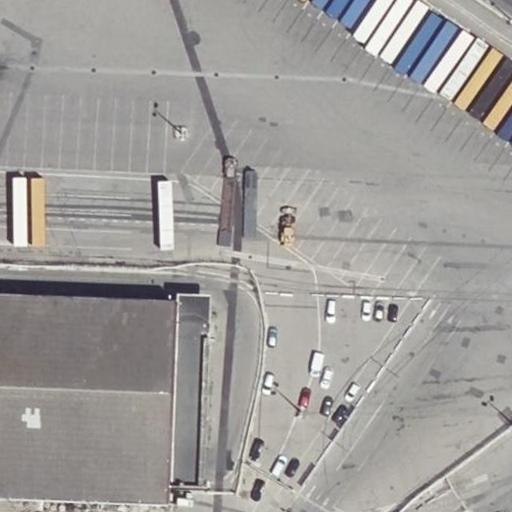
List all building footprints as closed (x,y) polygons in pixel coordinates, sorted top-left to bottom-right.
[(0,295),(176,302),(177,294),(0,286),(0,295)] [(175,339),(176,302),(0,295),(0,497),(166,505),(168,487),(169,448),(175,339)] [(207,304),(176,302),(175,339),(205,341),(207,304)] [(205,341),(175,339),(169,448),(201,449),(205,341)] [(201,449),(169,448),(168,487),(206,490),(207,486),(199,485),(201,449)] [(165,511),(166,505),(0,497),(0,506),(132,511),(165,511)]
